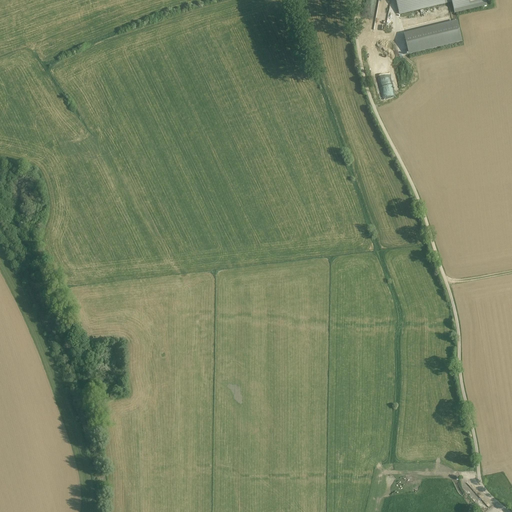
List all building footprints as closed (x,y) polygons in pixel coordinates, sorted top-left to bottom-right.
[(395,0),(399,14),(452,2),(452,1),(451,0),(395,0)] [(451,0),(452,1),(452,2),(455,13),(471,9),(468,0),(451,0)] [(468,0),(471,9),(487,5),(485,0),(468,0)] [(457,22),(404,34),(409,55),(462,43),(457,22)] [(389,83),(378,85),(382,106),(393,104),(392,102),(394,101),(394,98),(392,99),(389,83)] [(415,158),(408,162),(418,184),(425,180),(415,158)] [(484,510),(489,506),(473,490),(469,494),(484,510)]
